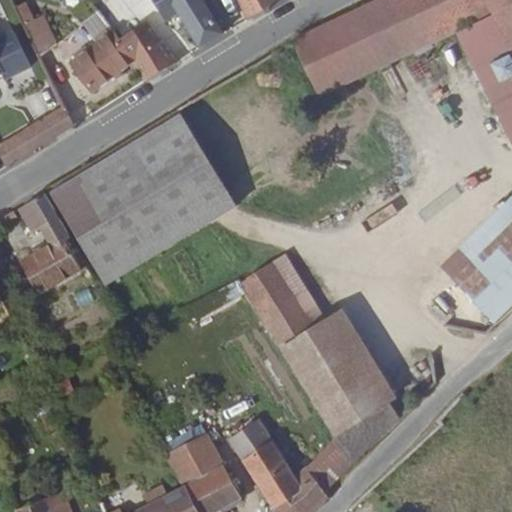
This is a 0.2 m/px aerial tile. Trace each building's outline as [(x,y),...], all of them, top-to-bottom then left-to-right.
[(202,46),(228,32),(207,0),(155,0),(166,21),(182,13),(202,46)] [(246,0),(255,15),(267,8),(262,0),(246,0)] [(511,0),(374,0),(315,27),(296,38),(320,87),(336,80),(345,101),(357,97),(349,75),(454,28),(496,9),(511,41),(511,0)] [(511,141),(511,41),(496,9),(454,28),(511,141)] [(97,11),(82,22),(93,37),(108,26),(97,11)] [(61,41),(47,15),(29,21),(44,51),(61,41)] [(179,60),(157,25),(152,17),(147,19),(121,35),(117,31),(73,59),(93,93),(138,61),(149,78),(179,60)] [(0,65),(5,63),(8,68),(35,54),(17,22),(0,31),(0,65)] [(80,120),(70,101),(4,139),(11,153),(15,160),(80,120)] [(179,108),(50,187),(108,286),(239,208),(179,108)] [(11,153),(0,159),(0,169),(15,160),(11,153)] [(69,237),(74,234),(50,187),(28,200),(29,202),(22,207),(35,231),(44,227),(54,245),(19,267),(36,297),(87,268),(69,237)] [(511,309),(511,195),(440,262),(498,324),(511,309)] [(286,352),(332,323),(290,259),(244,288),(250,298),(257,308),(282,347),(286,352)] [(0,307),(9,303),(0,286),(0,307)] [(244,288),(243,287),(206,304),(211,315),(250,298),(244,288)] [(271,353),(282,347),(257,308),(246,315),(271,353)] [(399,393),(347,314),(332,323),(286,352),(344,444),(355,460),(401,417),(391,399),(399,393)] [(317,511),(321,509),(332,499),(316,474),(305,485),(264,422),(261,424),(258,418),(252,422),(256,428),(233,443),(278,511),(317,511)] [(229,472),(212,442),(175,461),(191,490),(229,472)] [(344,444),(316,474),(332,499),(360,469),(355,460),(344,444)] [(229,472),(191,490),(203,511),(231,511),(247,504),(229,472)] [(203,511),(191,490),(143,511),(128,511),(126,507),(115,511),(203,511)] [(73,511),(66,494),(61,497),(67,511),(73,511)] [(48,502),(52,511),(67,511),(61,497),(48,502)] [(52,511),(48,502),(47,500),(19,511),(52,511)]
